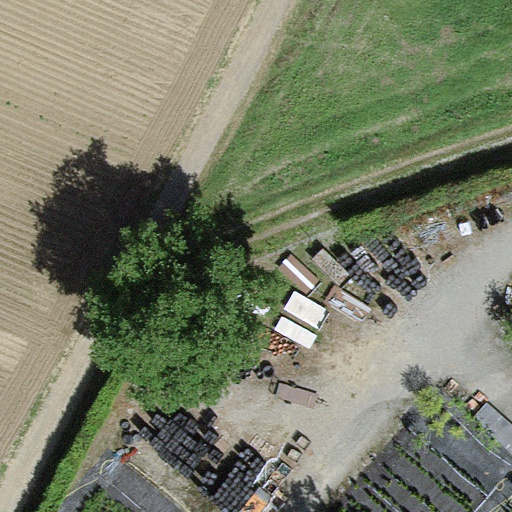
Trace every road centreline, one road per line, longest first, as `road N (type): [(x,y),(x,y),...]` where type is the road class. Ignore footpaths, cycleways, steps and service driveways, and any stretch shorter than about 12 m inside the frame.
road 1 (track): [(15,511),(283,0)]
road 2 (track): [(132,279),(511,147)]
road 3 (track): [(297,511),(462,322),(511,371)]
